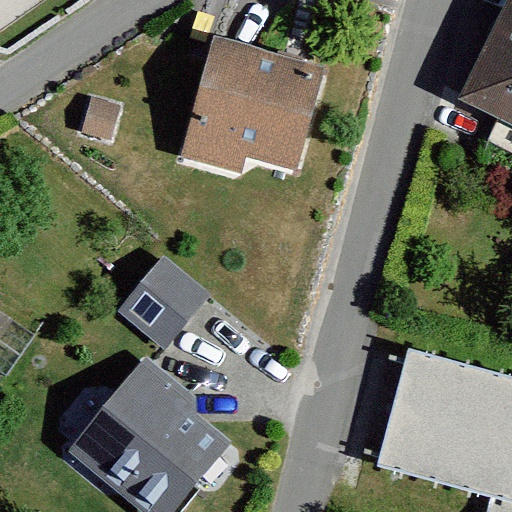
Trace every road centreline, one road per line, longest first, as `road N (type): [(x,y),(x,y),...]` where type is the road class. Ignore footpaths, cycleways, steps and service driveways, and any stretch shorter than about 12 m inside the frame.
road 1 (unclassified): [(301,511),(433,0)]
road 2 (residential): [(0,92),(136,0)]
